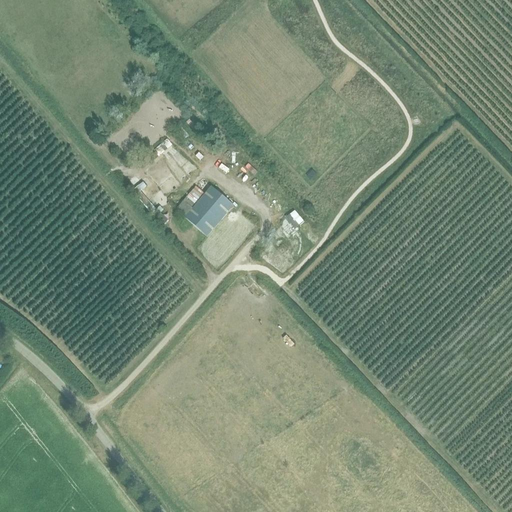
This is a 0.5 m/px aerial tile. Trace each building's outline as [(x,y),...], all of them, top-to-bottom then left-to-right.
[(236,151),(231,155),(238,166),(243,162),(236,151)] [(190,152),(186,155),(193,164),(197,160),(190,152)] [(136,189),(143,183),(137,176),(130,181),(136,189)] [(213,188),(212,189),(203,180),(176,210),(207,237),(234,207),(213,188)] [(143,183),(132,192),(135,196),(136,196),(154,218),(163,211),(160,207),(156,210),(153,206),(151,207),(147,202),(148,201),(143,194),(141,195),(139,193),(146,187),(143,183)] [(304,222),(295,211),(287,219),(296,229),(304,222)] [(161,213),(157,218),(164,225),(169,221),(161,213)]
